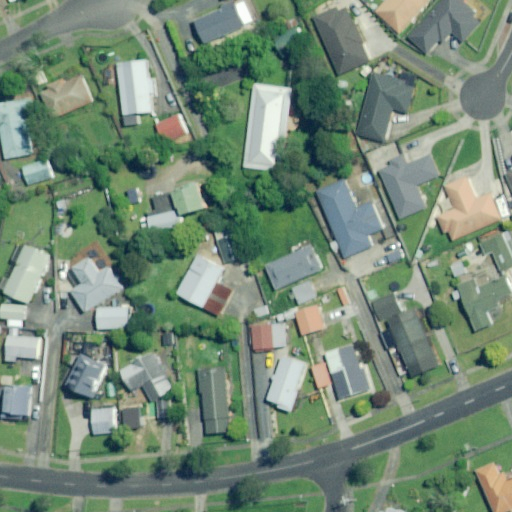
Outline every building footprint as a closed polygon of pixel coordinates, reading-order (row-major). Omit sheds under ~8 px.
[(238,0),(224,7),(225,9),(197,22),(208,45),(257,22),(246,0),(244,0),(240,2),(239,0),(238,0)] [(433,0),(389,0),(379,11),(402,34),(433,0)] [(475,0),(473,0),(469,5),(464,0),(445,0),(411,38),(429,54),(443,39),(446,42),(455,32),(466,42),(483,23),(491,14),(475,0)] [(359,22),(356,24),(353,19),(350,10),(343,13),(340,6),(315,16),(340,75),(371,62),(364,44),(368,43),(359,22)] [(316,49),(306,25),(277,39),(288,62),(316,49)] [(153,80),(151,61),(122,64),(127,115),(156,112),(154,94),(158,94),(157,80),(153,80)] [(98,104),(85,71),(51,84),(53,90),(43,93),(54,121),(98,104)] [(417,85),(375,73),(358,136),(387,144),(397,109),(410,113),(417,85)] [(293,89),(255,84),(244,167),(282,172),(293,89)] [(36,113),(34,99),(0,104),(0,129),(3,129),(9,159),(34,155),(27,115),(36,113)] [(189,134),(181,115),(158,125),(167,144),(189,134)] [(443,176),(434,155),(410,165),(406,155),(393,161),(395,165),(382,170),(403,219),(429,208),(420,186),(443,176)] [(55,179),(50,161),(25,167),(31,186),(55,179)] [(374,202),(372,204),(365,189),(375,185),(369,170),(319,192),(348,258),(375,246),(371,236),(386,229),(374,202)] [(480,199),(471,177),(448,186),(458,209),(440,216),(447,233),(452,231),(455,240),(504,221),(493,194),(480,199)] [(212,208),(204,183),(178,191),(185,216),(212,208)] [(177,212),(174,194),(156,198),(158,210),(149,212),(153,233),(184,227),(181,211),(177,212)] [(229,225),(215,230),(227,264),(246,258),(238,234),(233,235),(229,225)] [(493,253),(503,279),(481,288),(478,278),(461,285),(479,332),(496,326),(490,312),(511,303),(511,276),(511,275),(511,237),(510,232),(483,242),(488,255),(493,253)] [(54,256),(23,243),(15,261),(17,261),(10,278),(8,277),(2,290),(33,304),(54,256)] [(325,268),(315,245),(268,267),(278,290),(325,268)] [(226,270),(199,256),(179,294),(222,317),(236,291),(219,282),(226,270)] [(104,273),(94,257),(71,272),(81,287),(75,291),(89,313),(126,289),(113,268),(104,273)] [(471,273),(465,261),(453,267),(459,278),(471,273)] [(56,282),(47,280),(44,295),(53,297),(56,282)] [(319,298),(312,282),(294,289),(296,293),(290,296),(295,308),(319,298)] [(409,308),(402,291),(376,302),(383,319),(409,308)] [(29,306),(7,304),(5,318),(27,321),(29,306)] [(132,329),(132,305),(123,305),(123,308),(101,309),(102,329),(132,329)] [(329,328),(321,306),(299,313),(306,336),(329,328)] [(438,356),(419,309),(392,320),(411,367),(438,356)] [(287,347),(285,323),(254,327),(257,350),(287,347)] [(306,342),(302,326),(293,328),(297,345),(306,342)] [(42,339),(12,337),(9,361),(19,362),(20,357),(40,359),(42,339)] [(375,390),(359,344),(329,354),(332,362),(316,368),(323,389),(339,384),(344,400),(375,390)] [(110,367),(84,354),(70,386),(96,398),(110,367)] [(147,386),(155,402),(177,391),(157,354),(124,372),(135,392),(147,386)] [(286,357),(271,400),(282,404),(280,407),(295,412),(301,394),(299,393),(309,365),(286,357)] [(234,432),(228,368),(202,371),(204,393),(207,393),(211,434),(234,432)] [(27,423),(27,418),(34,418),(36,388),(11,387),(11,400),(6,400),(5,417),(5,419),(21,420),(21,423),(27,423)] [(116,409),(95,410),(97,435),(118,433),(116,409)] [(511,481),(506,484),(497,464),(479,472),(496,511),(508,511),(511,510),(511,481)]
